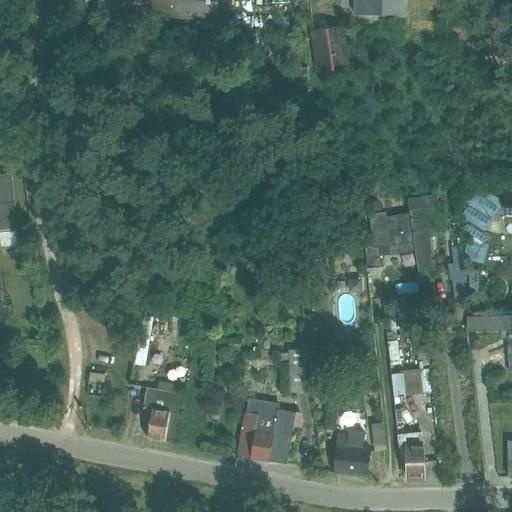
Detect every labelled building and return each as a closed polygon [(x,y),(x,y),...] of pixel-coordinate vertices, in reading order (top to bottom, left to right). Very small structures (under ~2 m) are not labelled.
[(125,16),(219,21),(219,0),(101,0),(100,30),(124,32),(125,16)] [(404,0),(354,0),(354,16),(404,16),(404,0)] [(344,26),(311,32),(318,74),(351,68),(344,26)] [(309,82),(308,68),(268,72),(269,86),(309,82)] [(0,86),(0,111),(5,112),(8,99),(6,99),(8,88),(0,86)] [(0,232),(17,231),(11,174),(0,175),(0,173),(1,173),(0,165),(0,232)] [(478,191),(463,217),(486,232),(504,201),(484,189),(481,194),(478,191)] [(419,272),(436,269),(435,260),(434,260),(431,238),(434,238),(430,208),(439,207),(437,194),(409,197),(411,214),(416,252),(419,272)] [(379,257),(416,252),(411,214),(387,217),(387,213),(370,214),(374,246),(366,248),(368,270),(380,268),(379,257)] [(468,240),(465,260),(484,263),(488,244),(486,244),(491,235),(468,223),(464,232),(474,237),(472,241),(468,240)] [(453,247),(456,264),(449,265),(451,281),(455,280),(457,298),(453,319),(464,321),(469,295),(461,246),(453,247)] [(301,267),(319,266),(319,253),(301,254),(301,267)] [(229,264),(221,277),(231,283),(239,270),(229,264)] [(194,266),(147,265),(147,282),(160,281),(160,293),(174,293),(173,290),(181,290),(181,291),(194,291),(194,266)] [(363,292),(362,279),(348,280),(349,293),(363,292)] [(387,334),(392,366),(401,365),(394,308),(387,309),(390,334),(387,334)] [(135,365),(146,366),(154,318),(143,316),(135,365)] [(511,331),(511,316),(467,318),(467,332),(511,331)] [(392,373),(395,404),(400,404),(399,398),(405,397),(405,396),(432,393),(429,369),(424,370),(423,365),(428,364),(426,350),(416,352),(418,365),(420,365),(421,370),(392,373)] [(290,393),(307,393),(306,351),(289,351),(290,393)] [(153,410),(148,439),(178,444),(185,394),(181,393),(182,386),(159,382),(158,390),(147,388),(144,408),(153,410)] [(240,457),(287,465),(294,427),(303,428),(305,415),(296,412),(296,414),(280,411),(281,406),(250,400),(240,457)] [(336,430),(337,411),(325,411),(324,429),(336,430)] [(370,425),(372,444),(381,443),(379,424),(370,425)] [(334,473),(369,476),(371,448),(364,448),(365,433),(349,431),(349,435),(338,434),(334,473)] [(409,480),(424,479),(423,433),(398,435),(403,468),(408,468),(409,480)]
